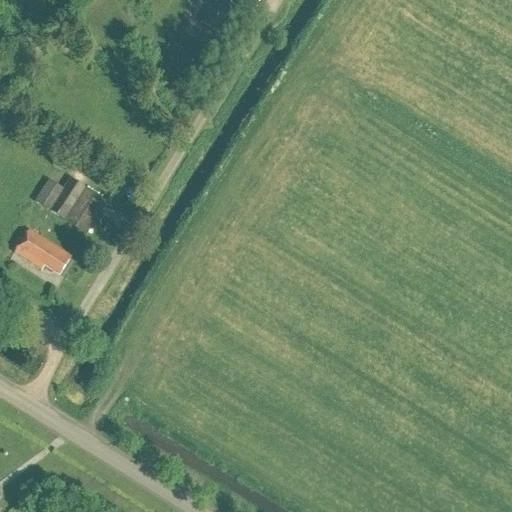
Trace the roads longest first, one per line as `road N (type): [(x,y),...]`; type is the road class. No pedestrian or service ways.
road 1 (track): [(64,338),(271,0)]
road 2 (unclassified): [(0,390),(194,511)]
road 3 (track): [(24,406),(64,338),(0,300)]
